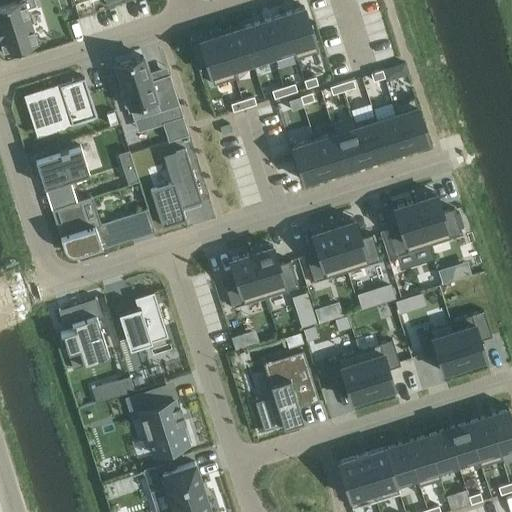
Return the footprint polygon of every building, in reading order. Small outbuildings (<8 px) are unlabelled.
[(15,0),(15,1),(0,6),(0,41),(4,53),(6,53),(7,55),(23,50),(22,47),(37,43),(26,8),(36,5),(34,0),(15,0)] [(304,6),(282,13),(295,53),(294,53),(295,57),(296,57),(318,50),(304,6)] [(282,13),(262,19),(274,59),(294,53),(295,53),(282,13)] [(262,19),(241,26),(254,66),(274,59),(262,19)] [(241,26),(221,32),(233,72),(234,72),(254,66),(241,26)] [(221,32),(199,39),(213,84),(235,76),(234,72),(233,72),(221,32)] [(142,55),(116,64),(124,91),(121,92),(125,106),(129,105),(133,118),(138,117),(158,110),(179,104),(169,73),(150,79),(142,55)] [(403,62),(393,65),(393,67),(395,73),(400,75),(407,74),(403,62)] [(381,70),(370,74),(372,82),(384,78),(381,70)] [(43,108),(36,110),(38,116),(43,132),(72,123),(96,115),(84,76),(37,91),(43,108)] [(315,76),(303,79),(306,87),(317,83),(315,76)] [(352,78),(341,82),(343,90),(355,86),(352,78)] [(294,82),(283,86),(285,94),(297,90),(294,82)] [(341,82),(329,86),(332,93),(343,90),(341,82)] [(283,86),(271,90),(274,97),(285,94),(283,86)] [(311,91),(300,95),(302,103),(314,99),(311,91)] [(302,103),(299,92),(289,96),(292,106),(302,103)] [(253,95),(242,99),(244,107),(256,103),(253,95)] [(414,96),(392,103),(395,112),(396,112),(407,147),(428,140),(414,96)] [(242,99),(230,103),(233,111),(244,107),(242,99)] [(114,110),(106,113),(109,124),(117,121),(114,110)] [(376,118),(375,119),(386,154),(407,147),(396,112),(395,112),(376,118)] [(354,120),(353,121),(366,160),(386,154),(375,119),(376,118),(375,114),(354,120)] [(182,115),(162,122),(168,140),(188,134),(182,115)] [(353,116),(330,123),(333,132),(334,132),(345,167),(366,160),(353,121),(354,120),(353,116)] [(333,132),(313,138),(325,173),(345,167),(334,132),(333,132)] [(313,138),(292,145),(303,180),(325,173),(313,138)] [(45,156),(36,159),(43,180),(44,186),(70,178),(70,177),(88,172),(87,170),(80,148),(81,148),(80,145),(67,149),(67,148),(67,147),(59,149),(59,151),(45,155),(46,156),(45,156)] [(171,182),(150,189),(162,226),(185,218),(182,207),(202,200),(185,148),(163,155),(167,166),(171,182)] [(133,164),(123,167),(128,182),(138,179),(133,164)] [(436,193),(415,199),(429,244),(462,233),(454,207),(442,211),(436,193)] [(92,195),(56,207),(59,216),(61,222),(57,223),(61,235),(59,235),(63,246),(63,247),(64,248),(65,249),(65,250),(66,251),(67,252),(68,252),(68,253),(69,254),(70,254),(71,254),(73,255),(74,255),(75,255),(76,255),(77,255),(78,254),(102,247),(102,246),(131,236),(124,215),(95,224),(93,220),(85,222),(79,201),(90,198),(92,197),(92,195)] [(399,225),(387,228),(395,254),(429,244),(415,199),(393,206),(399,225)] [(354,219),(333,225),(347,270),(380,259),(372,233),(360,237),(354,219)] [(317,251),(305,255),(313,280),(347,270),(333,225),(311,232),(317,251)] [(272,245),(251,251),(265,296),(298,285),(290,259),(278,263),(272,245)] [(235,277),(223,281),(231,306),(232,306),(265,296),(251,251),(229,258),(235,277)] [(450,266),(437,270),(441,283),(454,279),(450,266)] [(390,282),(379,286),(384,301),(395,297),(390,282)] [(137,306),(118,312),(125,334),(125,333),(127,337),(146,331),(149,340),(164,336),(167,335),(153,291),(134,297),(137,306)] [(406,294),(395,298),(398,309),(410,306),(406,294)] [(75,328),(60,332),(60,334),(62,333),(64,341),(67,352),(78,348),(83,364),(109,356),(96,316),(102,314),(96,297),(94,297),(95,298),(81,303),(85,317),(83,318),(71,322),(71,323),(73,322),(75,328)] [(454,329),(453,329),(464,364),(485,357),(480,339),(491,335),(483,309),(471,313),(474,322),(454,329)] [(451,320),(416,331),(425,356),(436,353),(442,371),(464,364),(453,329),(454,329),(451,320)] [(314,325),(303,329),(306,340),(318,336),(314,325)] [(299,331),(284,335),(287,345),(302,341),(299,331)] [(239,334),(230,337),(234,349),(243,346),(239,334)] [(392,338),(358,349),(372,393),(394,386),(388,368),(400,364),(392,338)] [(274,398),(256,404),(257,409),(263,429),(282,423),(283,426),(303,420),(298,406),(319,399),(303,349),(286,354),(287,357),(277,360),(281,373),(268,377),(274,398)] [(358,349),(325,360),(333,385),(345,382),(351,400),(372,393),(358,349)] [(129,375),(119,378),(124,393),(134,390),(133,386),(130,377),(129,375)] [(137,375),(130,377),(133,386),(140,384),(137,375)] [(154,388),(126,397),(130,411),(138,409),(152,453),(188,442),(182,422),(184,422),(184,421),(181,422),(179,416),(182,415),(182,414),(180,415),(179,412),(181,412),(181,411),(178,412),(176,406),(179,405),(179,404),(177,405),(174,398),(158,403),(154,388)] [(508,408),(487,414),(498,450),(499,449),(511,445),(511,417),(508,406),(507,406),(508,408)] [(487,414),(467,421),(478,456),(477,457),(480,465),(502,458),(499,449),(498,450),(487,414)] [(467,421),(446,427),(457,463),(477,457),(478,456),(467,421)] [(446,427),(425,434),(437,469),(438,469),(457,463),(446,427)] [(425,434),(405,440),(418,480),(417,480),(418,485),(440,478),(438,469),(437,469),(425,434)] [(385,447),(384,447),(397,487),(398,486),(417,480),(418,480),(405,440),(385,447)] [(384,446),(361,454),(375,500),(400,492),(398,486),(397,487),(384,447),(385,447),(385,445),(384,445),(384,446)] [(361,454),(337,461),(352,507),(375,500),(361,454)] [(170,460),(144,469),(151,492),(166,487),(174,511),(210,511),(194,461),(173,468),(170,460)] [(509,482),(498,486),(500,493),(511,490),(509,482)] [(455,491),(446,494),(450,509),(460,506),(457,499),(455,491)] [(480,491),(468,495),(470,503),(482,499),(480,491)]
